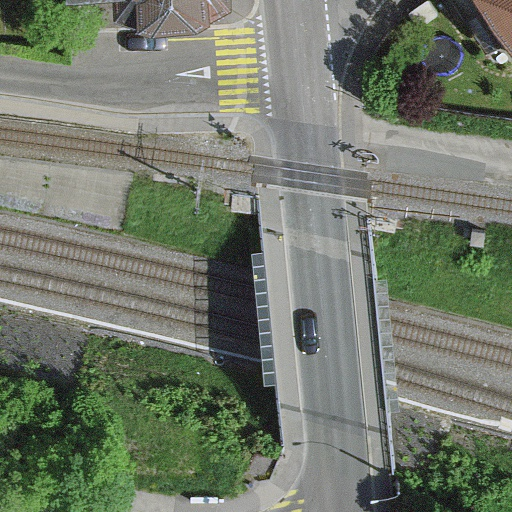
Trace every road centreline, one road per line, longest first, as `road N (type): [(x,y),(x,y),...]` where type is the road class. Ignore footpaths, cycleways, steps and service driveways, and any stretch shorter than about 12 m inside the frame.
road 1 (unclassified): [(339,511),(298,80)]
road 2 (unclassified): [(0,73),(107,89),(298,80)]
